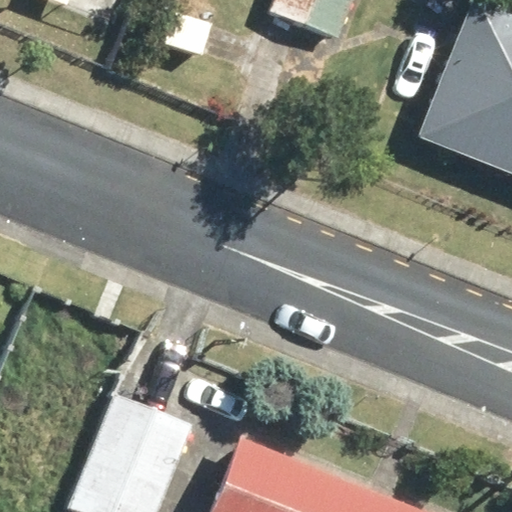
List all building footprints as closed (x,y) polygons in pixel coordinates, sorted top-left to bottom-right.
[(354,0),(276,0),(272,11),(338,38),(354,0)] [(511,1),(507,0),(471,0),(418,134),(511,171),(511,1)] [(38,287),(7,356),(43,372),(74,303),(38,287)] [(99,431),(65,504),(83,511),(153,511),(195,424),(108,384),(88,426),(99,431)] [(439,511),(240,430),(206,511),(439,511)]
